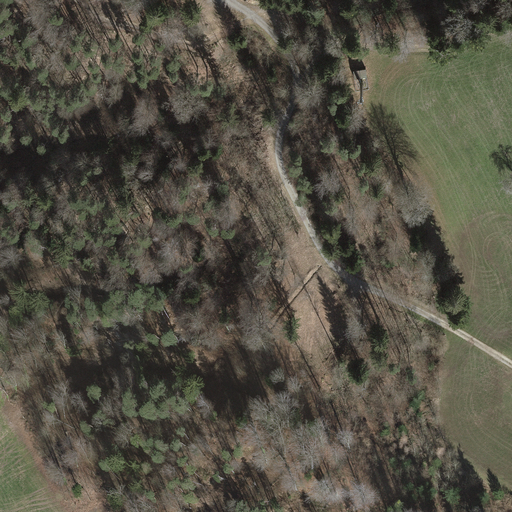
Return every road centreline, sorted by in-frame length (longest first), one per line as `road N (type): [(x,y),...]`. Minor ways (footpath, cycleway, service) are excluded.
road 1 (track): [(227,0),(286,48),(296,77),(278,145),(281,170),(323,254),(365,288),(511,365)]
road 2 (track): [(511,26),(449,47),(351,47),(303,16),(250,16)]
